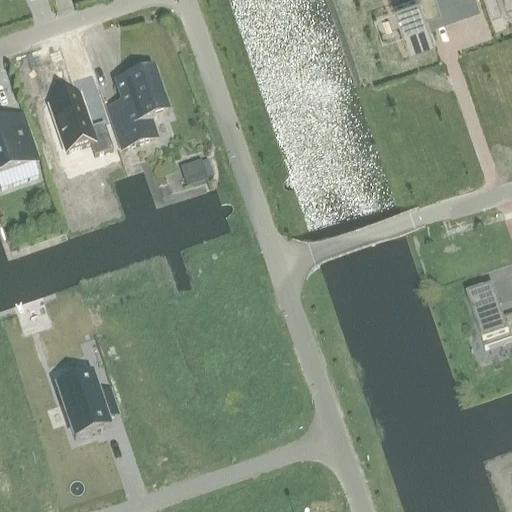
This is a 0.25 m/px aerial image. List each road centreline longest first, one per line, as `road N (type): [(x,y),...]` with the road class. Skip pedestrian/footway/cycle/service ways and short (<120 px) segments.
road 1 (tertiary): [(184,0),(277,269)]
road 2 (residential): [(511,187),(277,269)]
road 3 (residential): [(334,438),(122,511)]
road 4 (tertiary): [(277,269),(334,438)]
road 5 (residential): [(137,0),(0,47)]
